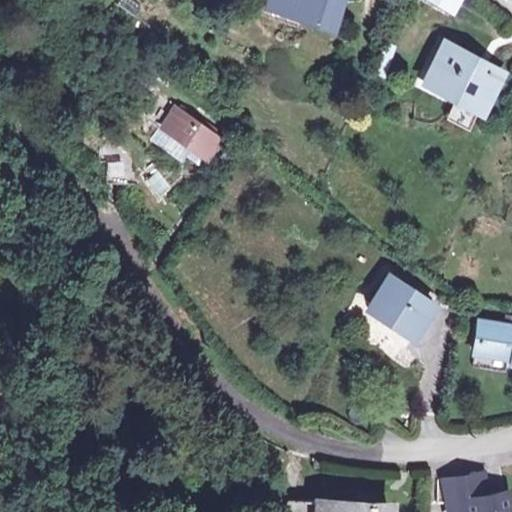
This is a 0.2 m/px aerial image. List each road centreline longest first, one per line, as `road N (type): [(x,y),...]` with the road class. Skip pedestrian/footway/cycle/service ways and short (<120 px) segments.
road 1 (residential): [(511,444),(437,451),(285,442),(202,355),(133,265),(0,131)]
road 2 (track): [(0,186),(71,261),(62,386),(91,511)]
